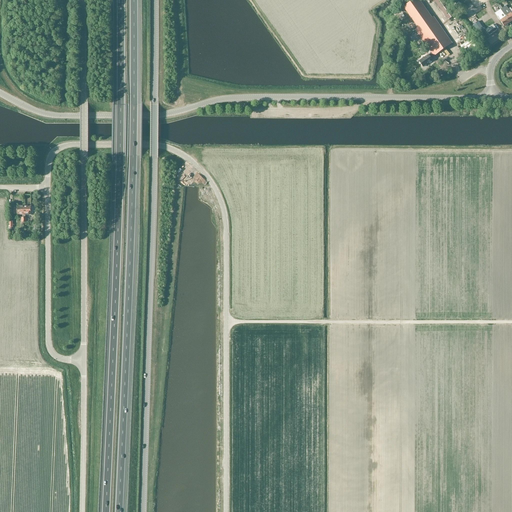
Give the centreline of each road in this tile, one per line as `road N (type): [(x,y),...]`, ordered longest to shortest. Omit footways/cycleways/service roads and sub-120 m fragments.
road 1 (unclassified): [(226,511),(226,222),(218,193),(181,153),(147,144),(58,147),(47,162),(47,188)]
road 2 (motorway): [(120,0),(105,511)]
road 3 (motorway): [(119,511),(132,0)]
road 4 (tertiary): [(154,0),(142,511)]
road 5 (unclassified): [(78,116),(161,115),(224,98),(490,97)]
road 6 (unclassified): [(83,359),(83,0)]
road 7 (track): [(511,322),(227,322)]
road 8 (unclassified): [(83,359),(49,349),(47,188)]
road 9 (unclassified): [(82,511),(83,359)]
